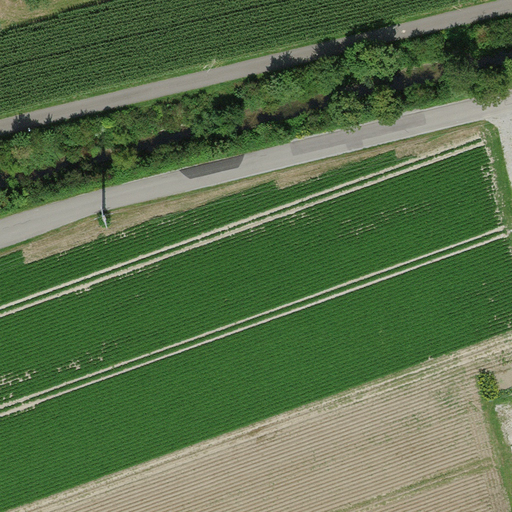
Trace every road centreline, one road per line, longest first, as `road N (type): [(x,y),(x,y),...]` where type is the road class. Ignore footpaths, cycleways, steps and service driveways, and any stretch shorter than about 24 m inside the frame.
road 1 (unclassified): [(511,101),(124,195),(0,235)]
road 2 (track): [(0,129),(511,6)]
